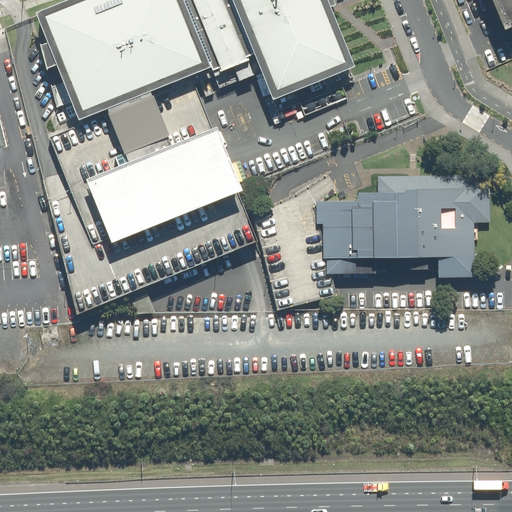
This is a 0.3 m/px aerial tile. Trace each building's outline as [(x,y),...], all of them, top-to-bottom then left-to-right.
[(325,0),(56,0),(33,10),(35,14),(44,39),(38,41),(43,64),(53,60),(61,79),(50,83),(55,102),(69,99),(76,116),(81,115),(154,86),(187,72),(207,63),(211,71),(230,63),(237,76),(259,68),(267,91),(348,62),(325,0)] [(511,0),(488,0),(502,32),(511,27),(511,0)] [(53,177),(42,179),(77,315),(128,293),(244,246),(258,240),(249,218),(239,191),(111,243),(87,182),(132,165),(211,130),(188,77),(82,120),(82,125),(48,138),(64,174),(53,177)] [(217,132),(90,182),(113,239),(240,188),(227,158),(217,132)] [(351,205),(312,205),(311,223),(317,224),(317,258),(323,258),(323,276),(332,276),(348,276),(475,278),(476,222),(491,222),(492,189),(492,176),(417,175),(375,175),(375,192),(352,191),(351,205)] [(254,218),(276,312),(336,296),(332,276),(323,276),(323,258),(317,258),(317,224),(311,223),(312,205),(333,195),(329,188),(324,179),(281,203),(254,218)]
